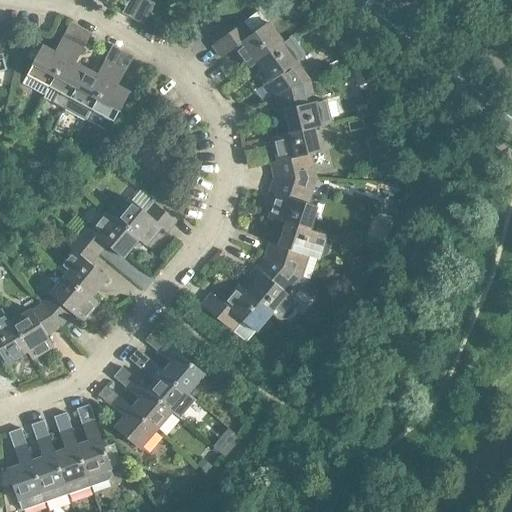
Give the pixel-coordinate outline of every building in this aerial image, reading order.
[(129,0),(122,13),(133,19),(143,0),(129,0)] [(146,0),(143,0),(133,19),(143,25),(155,4),(146,0)] [(258,12),(212,45),(221,58),(235,48),(249,68),(257,62),(282,44),(281,42),(258,12)] [(297,13),(293,18),(303,26),(309,22),(297,13)] [(80,29),(69,23),(53,54),(43,48),(22,84),(44,96),(49,88),(80,29)] [(90,34),(80,29),(49,88),(57,93),(52,103),(64,110),(85,71),(74,65),(90,34)] [(288,37),(281,42),(282,44),(257,62),(271,82),(263,87),(272,99),(309,82),(296,64),(303,59),(288,37)] [(34,61),(40,51),(32,46),(26,57),(34,61)] [(96,77),(85,71),(64,110),(85,121),(86,119),(123,52),(112,47),(96,77)] [(123,52),(86,119),(108,131),(129,94),(116,88),(133,58),(123,52)] [(352,62),(353,71),(366,68),(365,59),(352,62)] [(309,82),(272,99),(275,115),(285,113),(290,136),(313,130),(313,129),(329,126),(324,102),(314,104),(309,82)] [(317,145),(313,130),(290,136),(274,139),(276,145),(279,162),(270,164),(273,180),(316,181),(310,155),(319,153),(317,145)] [(59,139),(55,146),(57,149),(59,154),(65,154),(68,154),(73,146),(68,139),(59,139)] [(85,150),(75,146),(70,157),(81,161),(85,150)] [(316,181),(273,180),(268,195),(277,198),(270,221),(287,226),(308,233),(308,232),(316,209),(308,206),(316,181)] [(129,200),(113,219),(112,220),(136,240),(143,246),(158,227),(166,233),(175,222),(153,204),(145,214),(129,200)] [(84,226),(75,237),(97,255),(104,245),(120,258),(136,240),(112,220),(113,219),(106,214),(91,232),(84,226)] [(270,245),(265,259),(309,281),(311,274),(303,272),(307,257),(317,261),(318,257),(321,258),(327,255),(331,244),(328,238),(308,232),(308,233),(287,226),(280,248),(270,245)] [(97,255),(75,237),(66,247),(73,253),(58,271),(65,277),(89,296),(104,278),(88,265),(97,255)] [(309,281),(265,259),(255,271),(262,277),(254,285),(284,311),(290,316),(294,311),(294,306),(291,304),(293,301),(286,295),(298,281),(308,287),(311,283),(309,281)] [(65,277),(42,305),(61,328),(72,314),(80,321),(96,302),(89,296),(65,277)] [(211,296),(202,306),(233,332),(242,321),(255,332),(270,314),(277,320),(278,319),(280,321),(286,321),(290,316),(284,311),(254,285),(247,294),(240,288),(224,307),(211,296)] [(42,305),(10,323),(26,351),(31,359),(53,346),(47,336),(61,328),(42,305)] [(1,309),(0,309),(0,352),(6,362),(26,351),(10,323),(9,324),(1,309)] [(172,363),(164,372),(189,394),(204,376),(153,333),(146,341),(172,363)] [(164,372),(139,350),(130,360),(156,382),(149,390),(174,412),(173,412),(180,418),(196,400),(189,394),(164,372)] [(123,368),(114,378),(140,400),(133,408),(159,430),(173,412),(174,412),(149,390),(123,368)] [(107,386),(99,396),(125,418),(116,428),(141,450),(159,430),(133,408),(107,386)] [(89,406),(78,410),(89,441),(78,445),(89,478),(93,487),(108,482),(111,477),(111,473),(110,469),(112,469),(104,448),(89,406)] [(67,414),(55,418),(66,449),(55,453),(67,486),(70,495),(93,487),(89,478),(78,445),(67,414)] [(55,453),(44,421),(32,426),(42,457),(33,461),(44,493),(47,503),(70,495),(67,486),(55,453)] [(20,465),(8,469),(22,511),(47,503),(44,493),(33,461),(22,429),(10,434),(20,465)] [(213,447),(225,458),(230,451),(218,441),(213,447)] [(212,466),(202,458),(196,465),(206,474),(212,466)] [(170,503),(164,493),(154,500),(160,510),(170,503)]
